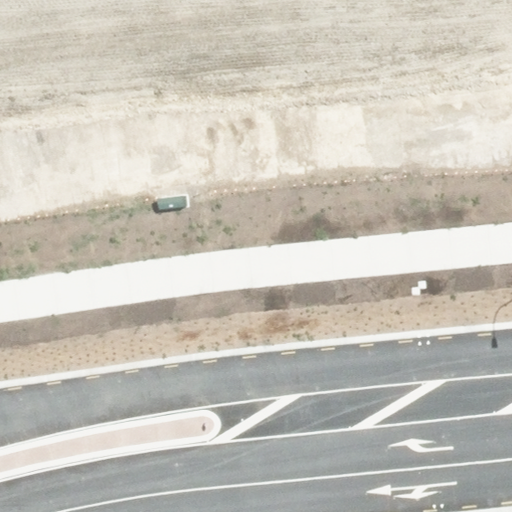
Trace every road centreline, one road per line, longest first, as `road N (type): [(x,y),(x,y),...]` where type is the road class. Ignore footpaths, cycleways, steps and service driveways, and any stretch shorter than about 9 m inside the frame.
road 1 (tertiary): [(0,423),(184,380),(350,363),(511,392)]
road 2 (tertiary): [(511,401),(309,479),(145,511)]
